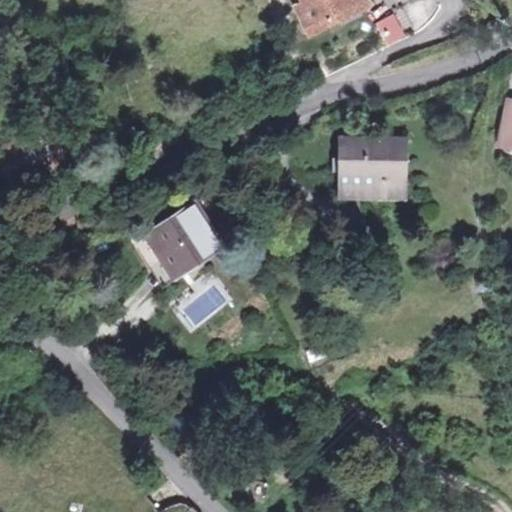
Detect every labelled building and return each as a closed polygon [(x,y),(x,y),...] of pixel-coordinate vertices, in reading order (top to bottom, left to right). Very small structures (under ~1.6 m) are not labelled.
[(335,18),(331,8),(348,0),(297,0),(296,0),(309,29),(335,18)] [(511,132),(511,88),(503,130),(511,132)] [(39,126),(24,135),(26,139),(4,153),(15,176),(61,147),(49,127),(42,131),(39,126)] [(401,197),(404,169),(347,164),(342,211),(394,215),(395,198),(401,197)] [(155,229),(173,262),(212,239),(194,205),(155,229)] [(156,511),(143,497),(125,511),(156,511)]
